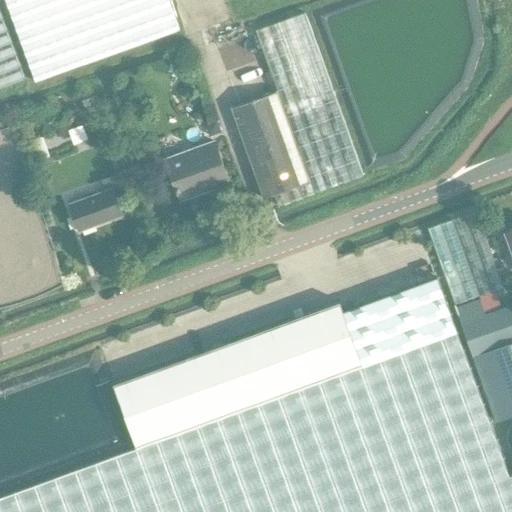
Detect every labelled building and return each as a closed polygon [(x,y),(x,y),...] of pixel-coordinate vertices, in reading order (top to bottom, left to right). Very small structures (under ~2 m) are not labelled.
[(5,0),(36,82),(179,30),(168,0),(5,0)] [(0,88),(27,79),(0,7),(0,88)] [(256,30),(273,76),(278,91),(266,95),(231,107),(263,198),(274,194),(278,205),(315,193),(364,175),(306,12),(256,30)] [(188,61),(170,59),(168,72),(172,72),(172,77),(186,78),(188,61)] [(181,200),(200,192),(199,189),(228,178),(215,142),(166,160),(181,200)] [(71,204),(80,230),(122,215),(113,189),(125,184),(121,173),(102,180),(106,191),(71,204)] [(504,286),(477,210),(428,228),(496,421),(511,415),(511,304),(498,310),(492,290),(504,286)] [(340,301),(242,337),(114,383),(138,446),(457,330),(437,277),(344,311),(340,301)] [(511,511),(511,473),(509,475),(457,330),(138,446),(0,496),(0,511),(511,511)]
